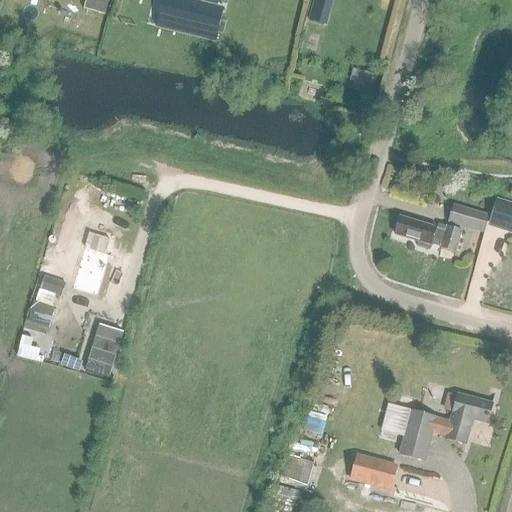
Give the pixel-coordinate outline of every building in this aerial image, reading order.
[(85,0),(82,10),(104,16),(108,0),(106,0),(85,0)] [(169,0),(162,0),(155,27),(213,42),(221,13),(169,0)] [(316,0),(310,19),(330,25),(336,0),(316,0)] [(354,82),(352,90),(368,94),(370,86),(354,82)] [(511,207),(495,203),(488,226),(507,231),(510,223),(511,223),(511,207)] [(447,223),(483,233),(488,216),(453,205),(447,223)] [(439,249),(454,253),(461,231),(446,227),(444,232),(435,229),(435,228),(399,218),(394,236),(417,242),(416,247),(429,251),(430,246),(440,248),(439,249)] [(104,255),(108,240),(88,234),(72,286),(87,290),(90,278),(101,281),(108,256),(104,255)] [(53,263),(77,270),(85,242),(61,235),(53,263)] [(43,278),(39,291),(60,298),(64,284),(43,278)] [(37,360),(43,339),(28,335),(22,356),(37,360)] [(99,368),(110,370),(113,351),(101,350),(99,368)] [(486,424),(491,405),(457,396),(449,423),(410,412),(398,455),(423,462),(431,434),(445,438),(445,440),(464,445),(471,420),(486,424)] [(357,458),(351,480),(389,491),(394,468),(357,458)]
